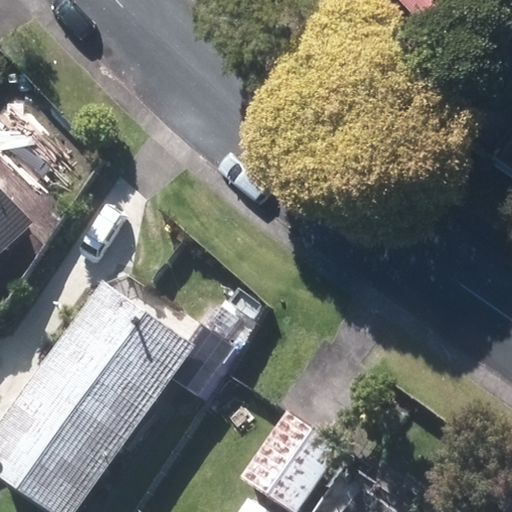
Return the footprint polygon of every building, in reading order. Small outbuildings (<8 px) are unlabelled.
[(475,0),(393,0),(433,41),(475,0)] [(0,269),(52,221),(0,166),(0,269)] [(8,459),(85,511),(101,511),(217,343),(129,283),(8,459)] [(305,410),(263,475),(311,506),(353,441),(305,410)] [(421,511),(386,487),(367,511),(421,511)]
